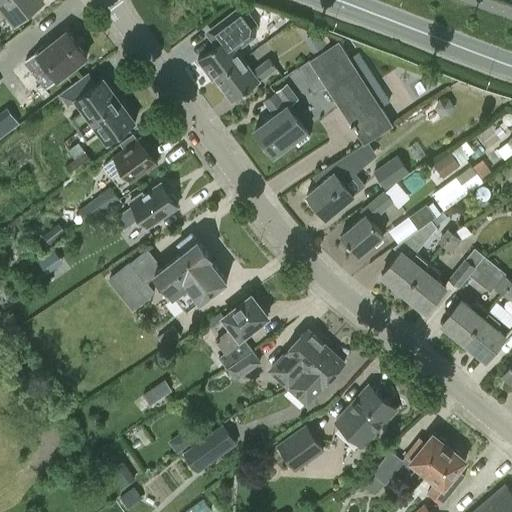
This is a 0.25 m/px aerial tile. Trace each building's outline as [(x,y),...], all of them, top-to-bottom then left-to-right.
[(1,0),(0,1),(0,19),(9,12),(16,21),(42,0),(1,0)] [(202,55),(209,66),(208,70),(212,74),(216,74),(217,77),(244,57),(238,49),(257,36),(258,23),(243,3),(205,31),(216,45),(202,55)] [(58,37),(56,34),(11,69),(33,98),(88,55),(67,29),(58,37)] [(314,51),(327,42),(319,29),(305,38),(314,51)] [(359,50),(350,56),(340,40),(298,67),(314,92),(326,84),(364,142),(393,123),(382,106),(391,100),(359,50)] [(244,57),(217,77),(219,79),(218,83),(222,88),(226,88),(233,99),(277,67),(269,56),(253,69),(244,57)] [(77,98),(85,108),(71,118),(79,129),(120,99),(103,77),(96,82),(89,71),(59,93),(68,105),(77,98)] [(263,100),(274,114),(255,129),(274,155),(296,138),(299,142),(310,134),(288,106),(299,97),(288,82),(263,100)] [(435,106),(440,114),(449,114),(453,105),(448,97),(439,98),(435,106)] [(120,99),(79,129),(87,140),(100,129),(109,141),(136,121),(120,99)] [(504,114),(503,117),(504,120),(506,122),(509,123),(511,122),(511,111),(509,111),(506,112),(504,114)] [(114,157),(104,164),(120,186),(130,179),(131,180),(157,161),(148,149),(150,146),(142,136),(114,156),(114,157)] [(511,148),(506,142),(497,149),(504,158),(511,151),(511,148)] [(86,151),(66,165),(74,176),(94,162),(86,151)] [(451,151),(434,164),(444,176),(460,164),(451,151)] [(398,153),(374,170),(386,188),(410,171),(398,153)] [(330,167),(333,171),(307,193),(326,216),(354,194),(341,178),(350,170),(340,158),(330,167)] [(444,209),(484,180),(478,172),(477,172),(472,164),(433,193),(438,200),(438,201),(444,209)] [(178,205),(176,203),(177,199),(173,193),(169,193),(162,181),(144,193),(143,191),(130,200),(132,204),(117,214),(126,227),(141,217),(147,226),(178,205)] [(87,221),(120,198),(112,186),(79,210),(87,221)] [(372,220),(385,208),(389,212),(398,205),(384,189),(360,209),(364,214),(341,233),(358,254),(383,234),(372,220)] [(427,202),(409,215),(418,228),(432,218),(441,211),(433,201),(428,205),(427,202)] [(438,225),(432,218),(418,228),(401,240),(406,244),(382,273),(404,292),(429,261),(416,251),(438,225)] [(52,243),(65,231),(57,222),(44,234),(52,243)] [(465,224),(454,231),(453,231),(443,243),(452,251),(462,238),(473,232),(465,224)] [(177,242),(183,250),(154,272),(168,290),(169,289),(173,294),(174,294),(186,311),(227,279),(210,258),(212,256),(192,230),(177,242)] [(460,286),(470,274),(469,273),(483,256),(485,254),(475,246),(466,257),(466,256),(449,278),(460,286)] [(470,274),(480,282),(496,263),(485,254),(483,256),(469,273),(470,274)] [(108,277),(133,309),(156,291),(148,281),(147,282),(130,260),(108,277)] [(429,261),(404,292),(426,310),(446,286),(436,278),(441,271),(429,261)] [(504,292),(511,282),(511,278),(505,273),(495,286),(504,292)] [(225,351),(219,356),(226,366),(253,348),(245,338),(256,329),(255,325),(267,315),(265,313),(266,309),(262,304),(259,305),(251,295),(223,316),(231,326),(215,339),(225,351)] [(464,340),(489,310),(476,300),(471,306),(461,298),(442,322),(464,340)] [(489,310),(464,340),(487,359),(511,328),(489,310)] [(174,324),(157,336),(164,346),(181,334),(174,324)] [(284,352),(283,351),(267,368),(286,385),(290,384),(326,345),(306,327),(284,352)] [(307,404),(322,386),(344,361),(326,345),(290,384),(286,385),(307,404)] [(236,379),(262,361),(253,348),(226,366),(236,379)] [(165,378),(143,393),(150,403),(172,389),(165,378)] [(336,420),(363,444),(396,408),(369,383),(336,420)] [(199,471),(239,442),(224,422),(184,451),(199,471)] [(277,443),(296,470),(306,463),(311,460),(292,433),(277,443)] [(437,436),(434,433),(427,442),(420,435),(405,454),(406,455),(403,458),(391,449),(372,472),(386,483),(399,466),(410,475),(418,465),(428,473),(450,446),(448,444),(449,442),(438,434),(437,436)] [(450,446),(428,473),(436,480),(427,491),(443,503),(467,474),(459,468),(466,459),(463,456),(464,455),(453,446),(452,448),(450,446)] [(123,460),(111,468),(124,486),(136,478),(123,460)] [(511,511),(511,491),(505,484),(473,511),(511,511)] [(129,508),(143,497),(134,485),(120,496),(129,508)] [(433,511),(425,502),(413,511),(433,511)]
